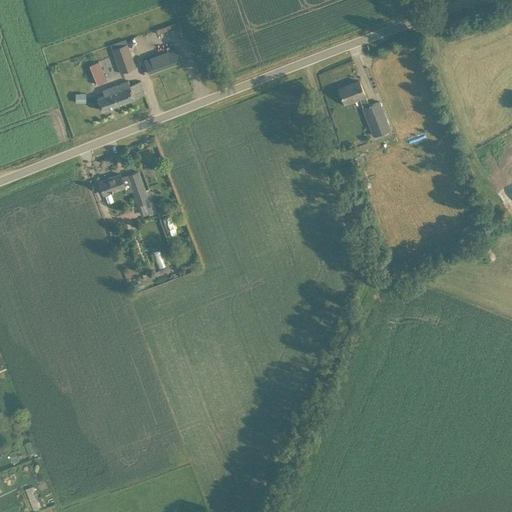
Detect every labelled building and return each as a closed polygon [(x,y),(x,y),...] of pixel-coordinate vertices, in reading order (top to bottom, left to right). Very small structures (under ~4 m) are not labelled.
[(112,48),(121,73),(136,67),(127,43),(112,48)] [(144,60),(149,73),(183,60),(178,47),(144,60)] [(90,65),(98,84),(107,80),(99,61),(90,65)] [(97,98),(102,110),(145,94),(140,81),(130,85),(129,80),(103,90),(105,95),(97,98)] [(359,81),(339,88),(342,98),(344,102),(345,104),(352,101),(360,98),(374,135),(390,129),(379,101),(369,105),(363,90),(359,81)] [(86,93),(75,93),(75,102),(86,102),(86,93)] [(358,163),(354,165),(357,175),(362,173),(360,166),(359,167),(358,163)] [(127,175),(122,177),(124,186),(127,193),(133,190),(138,204),(142,215),(156,210),(148,188),(145,190),(142,180),(138,171),(127,175)] [(120,174),(99,181),(104,194),(124,186),(122,177),(120,174)] [(166,203),(158,206),(161,214),(169,211),(166,203)] [(171,216),(163,219),(168,236),(177,234),(171,216)] [(455,231),(460,241),(477,233),(472,223),(455,231)] [(118,230),(120,236),(128,233),(125,227),(118,230)] [(30,445),(24,448),(29,459),(35,457),(30,445)] [(26,492),(33,511),(35,511),(38,511),(30,490),(26,492)]
